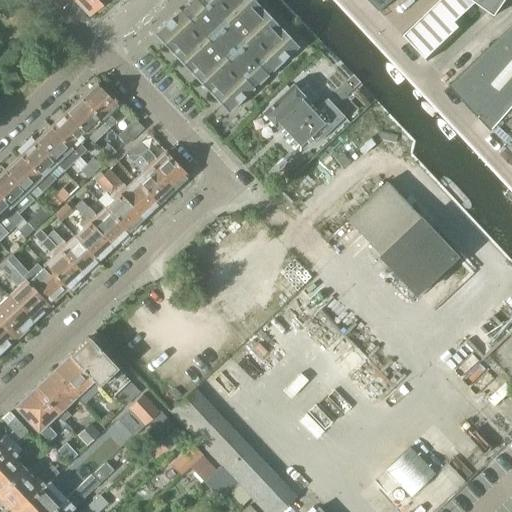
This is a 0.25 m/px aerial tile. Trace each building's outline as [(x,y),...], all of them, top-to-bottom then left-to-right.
[(106,0),(73,0),(89,16),(106,0)] [(152,34),(228,114),(254,89),(252,87),(256,83),(258,85),(267,76),(265,74),(270,70),(272,72),(298,47),(253,0),(187,0),(182,5),(184,7),(180,11),(178,9),(152,34)] [(367,0),(379,12),(393,0),(367,0)] [(440,0),(438,3),(404,35),(422,54),(429,62),(463,30),(456,22),(476,3),(495,17),(507,0),(440,0)] [(511,25),(449,86),(492,131),(493,130),(511,108),(511,25)] [(351,77),(345,82),(352,89),(358,84),(359,83),(352,76),(351,77)] [(342,80),(332,89),(341,101),(353,90),(352,89),(345,82),(344,83),(342,80)] [(97,85),(82,99),(110,129),(117,122),(109,113),(119,104),(106,91),(104,92),(97,85)] [(292,85),(263,113),(276,127),(276,126),(283,134),(290,127),(294,131),(316,111),(311,106),(320,98),(310,87),(301,95),(292,85)] [(82,99),(66,114),(86,135),(94,144),(110,129),(82,99)] [(290,127),(283,134),(291,142),(299,150),(313,137),(316,141),(317,142),(332,128),(343,118),(326,101),(316,111),(294,131),(290,127)] [(511,108),(493,130),(506,145),(505,146),(511,153),(511,108)] [(66,114),(51,129),(79,158),(87,151),(78,142),(86,135),(66,114)] [(126,145),(143,129),(135,120),(117,137),(126,145)] [(51,129),(35,143),(64,173),(79,158),(51,129)] [(35,143),(21,157),(49,187),(50,188),(55,194),(63,202),(70,195),(55,180),(54,181),(46,173),(48,171),(56,179),(64,173),(35,143)] [(131,149),(126,154),(139,167),(138,169),(142,173),(134,181),(157,206),(172,192),(138,156),(131,149)] [(145,149),(138,156),(172,192),(188,176),(165,152),(156,160),(145,149)] [(21,157),(5,172),(25,193),(33,185),(42,194),(49,187),(21,157)] [(93,173),(100,167),(93,159),(85,165),(93,173)] [(87,179),(93,173),(85,165),(80,170),(87,179)] [(102,176),(101,177),(115,191),(142,220),(157,206),(134,181),(127,188),(123,183),(122,184),(109,170),(102,176)] [(5,172),(0,177),(0,198),(18,217),(19,215),(26,209),(18,200),(25,193),(5,172)] [(101,177),(96,182),(109,196),(108,197),(112,202),(104,210),(127,234),(142,220),(115,191),(101,177)] [(459,257),(395,188),(388,182),(387,183),(376,194),(375,194),(374,195),(350,218),(348,219),(350,220),(364,235),(375,246),(372,249),(382,260),(385,257),(389,263),(419,294),(459,257)] [(55,194),(49,199),(57,208),(63,202),(55,194)] [(0,198),(0,227),(7,235),(8,234),(18,225),(13,221),(18,217),(0,198)] [(76,208),(75,209),(85,220),(105,241),(112,248),(120,241),(127,234),(104,210),(96,218),(92,213),(91,213),(83,204),(78,210),(76,208)] [(53,216),(59,222),(71,211),(65,205),(53,216)] [(33,230),(39,224),(32,216),(26,222),(33,230)] [(83,230),(74,238),(77,241),(97,262),(112,248),(105,241),(85,220),(78,226),(83,230)] [(26,236),(33,230),(26,222),(19,229),(26,236)] [(0,247),(1,248),(0,249),(0,260),(11,251),(2,241),(7,235),(0,227),(0,247)] [(39,229),(38,230),(48,241),(55,248),(82,276),(97,262),(77,241),(74,238),(71,241),(67,245),(63,240),(62,240),(52,230),(47,236),(39,229)] [(38,230),(32,235),(38,241),(49,254),(53,259),(45,266),(67,289),(67,290),(82,276),(55,248),(48,241),(38,230)] [(63,292),(42,270),(37,263),(27,272),(12,255),(4,262),(23,282),(47,308),(50,306),(49,306),(63,292)] [(47,308),(23,282),(4,262),(0,265),(0,267),(18,287),(6,298),(31,324),(47,308)] [(0,322),(15,339),(31,324),(6,298),(0,303),(0,322)] [(0,353),(15,339),(0,322),(0,353)] [(129,382),(116,367),(88,338),(69,356),(70,356),(92,380),(97,385),(110,399),(113,396),(123,407),(140,393),(129,382)] [(74,397),(92,380),(70,356),(51,373),(74,397)] [(62,408),(74,397),(51,373),(33,390),(56,414),(61,420),(68,414),(62,408)] [(45,424),(56,414),(33,390),(15,407),(38,431),(48,442),(56,435),(45,424)] [(193,391),(167,415),(176,424),(190,438),(204,453),(219,468),(219,469),(227,477),(233,484),(236,486),(249,499),(250,501),(260,511),(270,511),(290,493),(248,449),(228,428),(202,400),(193,391)] [(142,397),(127,410),(143,428),(158,415),(142,397)] [(0,457),(9,448),(19,439),(27,432),(14,418),(6,425),(12,432),(7,436),(7,435),(1,440),(0,441),(0,457)] [(86,445),(98,434),(89,425),(77,436),(86,445)] [(184,436),(174,426),(158,441),(168,451),(184,436)] [(9,448),(0,457),(0,492),(25,470),(16,460),(18,457),(16,455),(20,451),(21,452),(33,439),(27,432),(19,439),(9,448)] [(191,445),(170,465),(180,475),(201,456),(191,445)] [(434,474),(409,448),(385,470),(410,496),(434,474)] [(202,457),(189,470),(203,484),(216,472),(202,457)] [(25,470),(0,492),(0,502),(9,511),(16,511),(44,485),(47,482),(48,483),(58,473),(57,472),(51,466),(38,478),(36,477),(34,479),(25,470)] [(216,472),(203,484),(219,502),(227,494),(236,486),(233,484),(227,477),(219,469),(219,468),(216,472)] [(64,500),(51,511),(68,511),(99,483),(92,475),(91,475),(64,500)] [(44,485),(16,511),(51,511),(64,500),(48,483),(47,482),(44,485)] [(236,486),(227,494),(240,508),(249,499),(236,486)] [(99,511),(107,504),(99,496),(86,509),(81,511),(99,511)]
